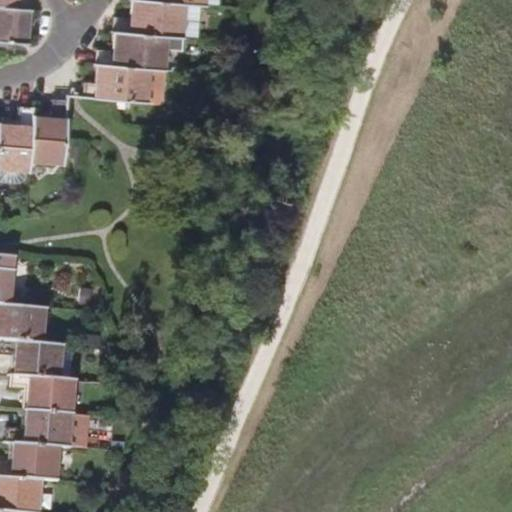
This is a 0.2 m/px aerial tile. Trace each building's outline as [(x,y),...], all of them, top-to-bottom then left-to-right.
[(0,0),(0,6),(26,9),(29,8),(28,0),(0,0)] [(113,18),(112,32),(116,32),(179,38),(182,3),(140,0),(139,0),(132,0),(131,19),(113,18)] [(23,43),(26,9),(0,6),(0,55),(13,57),(14,42),(23,43)] [(96,51),(95,65),(98,65),(146,69),(162,70),(163,51),(178,53),(179,38),(116,32),(114,51),(96,51)] [(96,85),(95,99),(124,101),(143,102),(146,69),(98,65),(96,85)] [(95,99),(96,85),(82,83),(81,98),(95,99)] [(61,161),(63,143),(66,104),(52,103),(50,120),(30,118),(27,159),(61,161)] [(16,127),(0,125),(0,182),(16,184),(21,180),(22,169),(26,169),(27,159),(30,118),(31,107),(17,106),(16,127)] [(0,256),(0,305),(6,306),(10,257),(0,256)] [(0,340),(39,344),(41,309),(6,306),(0,305),(0,340)] [(56,379),(59,346),(39,344),(0,340),(0,355),(16,357),(15,376),(56,379)] [(68,414),(71,381),(56,379),(15,376),(10,376),(9,390),(28,392),(26,411),(68,414)] [(65,449),(68,414),(26,411),(25,430),(5,429),(4,443),(14,444),(56,448),(65,449)] [(53,483),(56,448),(14,444),(13,464),(0,462),(0,477),(38,481),(53,483)] [(0,511),(35,511),(38,481),(0,477),(0,511)]
